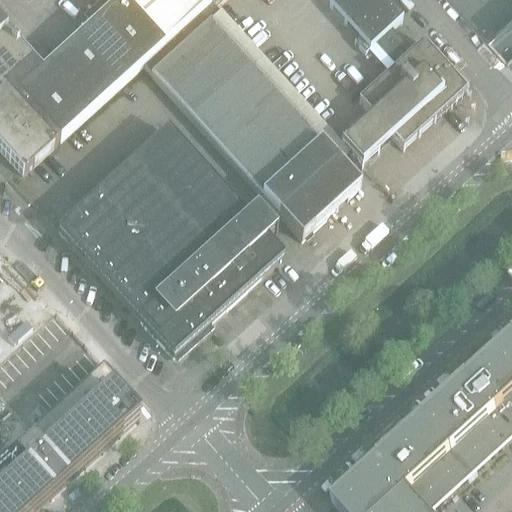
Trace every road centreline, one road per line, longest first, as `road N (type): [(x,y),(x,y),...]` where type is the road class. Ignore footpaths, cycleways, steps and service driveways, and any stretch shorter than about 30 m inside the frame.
road 1 (tertiary): [(511,133),(188,430)]
road 2 (tertiary): [(266,511),(511,297)]
road 3 (unclassified): [(188,430),(0,218)]
road 4 (unclassified): [(511,101),(419,0)]
road 5 (tertiary): [(188,430),(99,511)]
